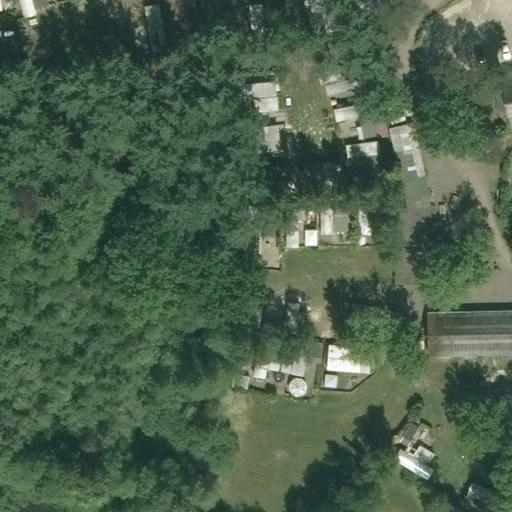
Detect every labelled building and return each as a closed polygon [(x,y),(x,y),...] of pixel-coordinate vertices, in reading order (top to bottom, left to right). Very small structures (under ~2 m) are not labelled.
[(37,0),(24,0),(29,15),(41,11),(37,0)] [(38,0),(40,10),(54,8),(52,0),(38,0)] [(345,79),(342,69),(324,74),(326,84),(345,79)] [(337,99),(356,89),(350,77),(330,87),(337,99)] [(511,88),(495,92),(499,111),(507,110),(511,130),(511,129),(511,88)] [(269,99),(269,114),(282,115),(282,99),(269,99)] [(357,104),(340,107),(342,119),(359,116),(357,104)] [(389,128),(407,209),(396,209),(397,246),(395,247),(395,285),(434,283),(434,247),(432,247),(431,208),(413,122),(389,128)] [(254,126),(255,143),(283,142),(283,125),(254,126)] [(117,134),(117,137),(111,138),(114,152),(142,146),(139,132),(131,134),(130,131),(117,134)] [(435,133),(424,137),(436,172),(448,168),(435,133)] [(340,199),(325,200),(326,238),(342,238),(340,199)] [(290,214),(291,233),(315,232),(314,215),(320,215),(319,200),(303,201),(304,214),(290,214)] [(260,205),(258,214),(275,218),(277,209),(260,205)] [(203,231),(208,213),(191,208),(186,226),(189,226),(185,238),(196,242),(200,230),(203,231)] [(265,254),(265,233),(254,233),(254,254),(265,254)] [(511,303),(511,287),(489,289),(490,305),(511,303)] [(511,312),(428,314),(429,354),(511,352),(511,312)] [(309,342),(274,340),(273,353),(260,352),(258,377),(278,378),(279,370),(307,371),(309,342)] [(339,378),(340,349),(329,348),(328,388),(348,388),(348,379),(339,378)] [(241,351),(241,373),(254,373),(254,352),(241,351)] [(496,373),(511,373),(511,355),(497,355),(496,373)] [(306,391),(307,375),(292,374),(291,390),(306,391)] [(377,406),(384,417),(402,406),(394,394),(377,406)] [(402,408),(391,413),(397,427),(408,423),(402,408)]
